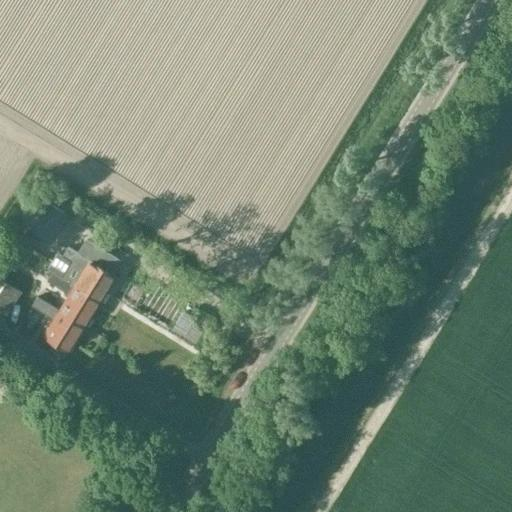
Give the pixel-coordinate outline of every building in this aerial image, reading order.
[(29,227),(48,239),(65,212),(46,200),(29,227)] [(117,277),(111,272),(119,259),(86,237),(78,250),(67,243),(61,251),(56,248),(46,264),(54,269),(53,271),(101,302),(117,277)] [(125,247),(114,272),(129,278),(140,254),(125,247)] [(85,326),(101,302),(53,271),(47,280),(69,294),(60,310),(59,310),(85,326)] [(0,309),(6,313),(21,290),(0,276),(0,309)] [(59,310),(60,310),(37,295),(32,304),(54,319),(44,334),(43,335),(69,352),(85,326),(59,310)]
